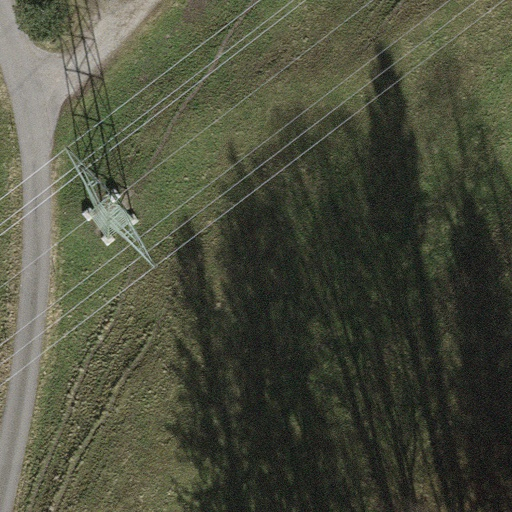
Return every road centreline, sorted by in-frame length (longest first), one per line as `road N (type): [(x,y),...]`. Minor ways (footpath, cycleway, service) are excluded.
road 1 (residential): [(3,511),(22,442),(43,232),(32,125),(0,10)]
road 2 (track): [(32,125),(148,0)]
